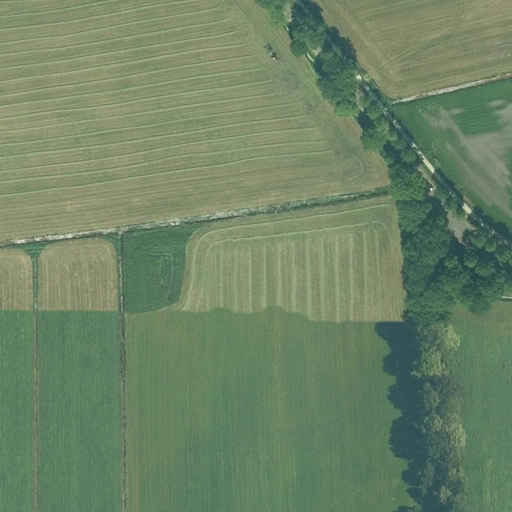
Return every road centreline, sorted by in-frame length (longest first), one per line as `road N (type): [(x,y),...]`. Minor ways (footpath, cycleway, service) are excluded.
road 1 (unclassified): [(459,222),(428,279),(444,460),(434,511)]
road 2 (tertiary): [(459,222),(280,0)]
